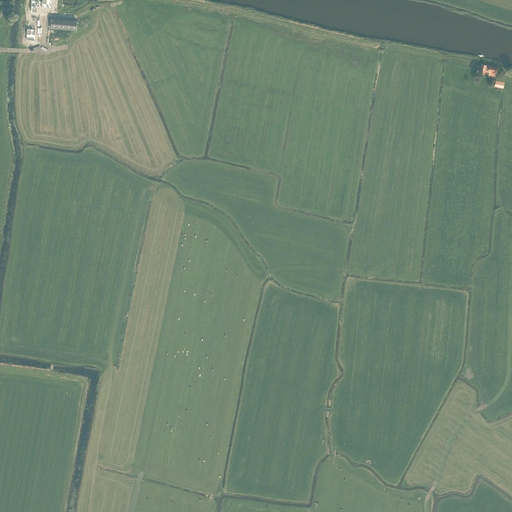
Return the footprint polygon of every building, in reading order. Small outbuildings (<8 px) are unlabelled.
[(32,7),(32,13),(32,12),(38,12),(37,13),(38,13),(39,7),(52,8),(52,9),(53,9),(53,0),(43,0),(44,2),(33,1),(33,0),(32,0),(33,2),(32,7)] [(76,21),(51,19),(50,29),(76,31),(76,21)] [(28,28),(26,41),(27,41),(35,42),(36,29),(36,30),(28,29),(28,28)] [(496,73),(497,73),(498,68),(487,65),(485,70),(489,71),(489,75),(495,76),(496,73)] [(505,82),(496,80),(494,86),(503,88),(505,82)]
